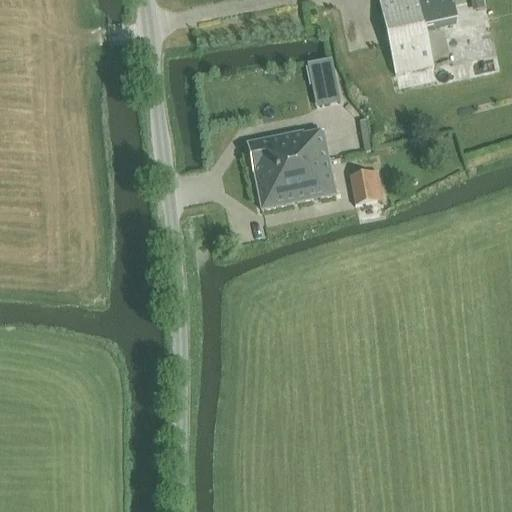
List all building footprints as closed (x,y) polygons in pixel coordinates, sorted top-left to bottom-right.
[(425,33),(457,26),(451,0),(378,0),(396,78),(416,73),(416,72),(408,36),(425,33)] [(332,62),(308,67),(317,110),(340,105),(332,62)] [(254,175),(255,180),(329,165),(323,134),(304,138),(303,135),(247,147),(253,176),(254,175)] [(262,213),(264,213),(264,212),(336,198),(329,165),(255,180),(262,213)] [(378,205),(372,175),(350,179),(357,209),(378,205)]
